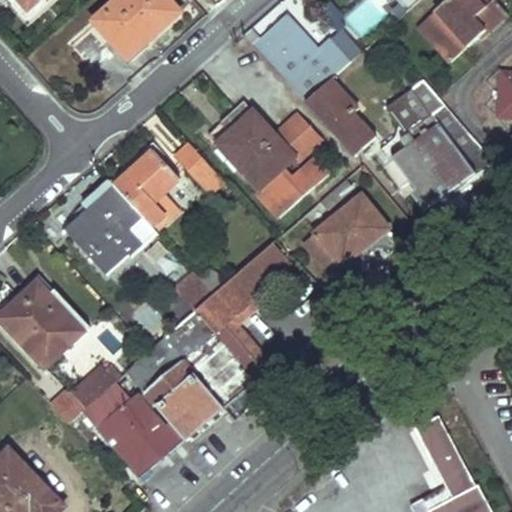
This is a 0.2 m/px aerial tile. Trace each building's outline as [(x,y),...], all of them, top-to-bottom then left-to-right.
[(19,0),(31,13),(45,0),(19,0)] [(180,13),(169,0),(120,0),(98,20),(130,57),(180,13)] [(386,0),(369,0),(347,18),(362,38),(396,13),(386,0)] [(453,0),(421,29),(452,64),(488,34),(491,36),(511,20),(497,4),(500,0),(453,0)] [(308,103),(329,85),(333,81),(353,63),(350,60),(335,43),(334,42),(323,51),(290,15),(256,45),(308,103)] [(356,55),(341,38),(335,43),(350,60),(356,55)] [(487,84),(500,98),(502,73),(487,84)] [(511,73),(502,73),(500,98),(498,119),(511,120),(511,73)] [(333,81),(329,85),(356,115),(358,111),(333,81)] [(356,115),(329,85),(308,103),(358,159),(378,141),(356,115)] [(425,85),(391,110),(405,130),(441,99),(425,85)] [(486,107),(498,119),(500,98),(486,107)] [(405,130),(414,145),(384,170),(400,191),(411,182),(434,211),(442,205),(437,198),(445,192),(451,198),(495,162),(441,99),(405,130)] [(223,124),(233,135),(253,156),(241,168),(262,190),(258,193),(282,219),(331,174),(315,157),(295,176),(286,166),(297,156),(306,148),(310,153),(325,140),(299,112),(275,134),(246,103),(223,124)] [(511,134),(511,132),(511,120),(498,119),(511,134)] [(253,156),(233,135),(221,146),(241,168),(253,156)] [(212,195),(226,182),(193,145),(178,158),(212,195)] [(302,161),(310,153),(306,148),(297,156),(302,161)] [(183,181),(156,150),(116,187),(117,188),(155,229),(163,221),(166,225),(182,210),(168,195),(183,181)] [(353,189),(350,185),(347,182),(323,202),(330,210),(353,189)] [(155,229),(117,188),(70,231),(109,273),(130,254),(133,258),(159,234),(158,232),(155,229)] [(394,225),(367,193),(309,240),(336,273),(394,225)] [(436,213),(416,229),(419,232),(438,216),(436,213)] [(166,225),(163,221),(155,229),(158,232),(166,225)] [(129,373),(159,407),(197,374),(226,407),(266,371),(228,325),(293,264),(275,244),(216,296),(194,271),(174,288),(197,313),(129,373)] [(242,326),(301,272),(293,264),(228,325),(266,371),(275,364),(242,326)] [(86,333),(40,284),(2,319),(47,368),(86,333)] [(159,407),(173,423),(188,440),(226,407),(197,374),(159,407)] [(188,440),(173,423),(167,428),(138,395),(134,399),(118,383),(86,411),(84,412),(144,478),(188,440)] [(69,392),(53,407),(70,425),(84,412),(86,411),(69,392)] [(442,427),(441,425),(419,436),(424,445),(437,471),(456,507),(445,511),(490,511),(481,493),(477,494),(442,427)] [(46,511),(58,501),(12,450),(0,460),(0,510),(1,511),(46,511)]
